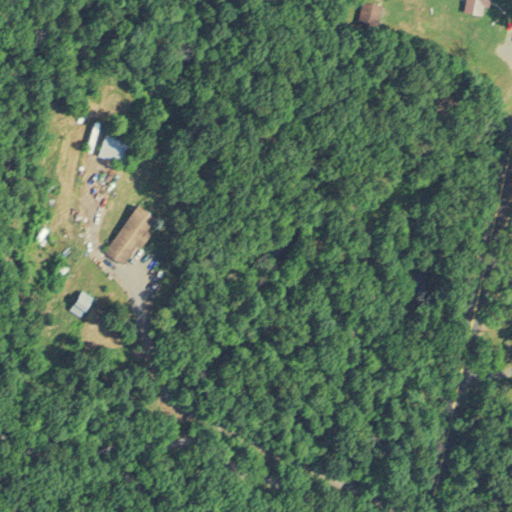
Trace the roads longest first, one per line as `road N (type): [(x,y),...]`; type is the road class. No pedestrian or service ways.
road 1 (tertiary): [(426,511),(511,111)]
road 2 (residential): [(0,427),(45,445),(82,448),(187,442),(339,511)]
